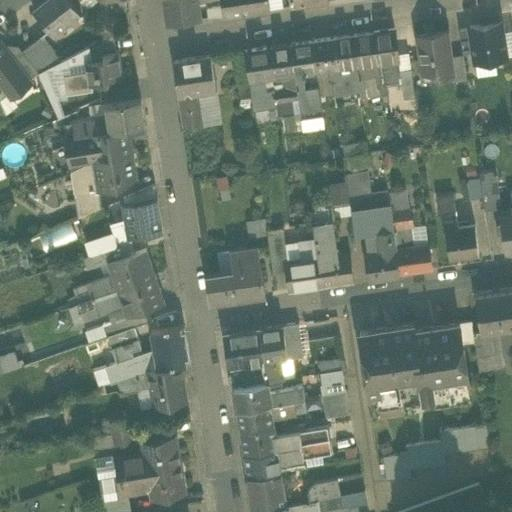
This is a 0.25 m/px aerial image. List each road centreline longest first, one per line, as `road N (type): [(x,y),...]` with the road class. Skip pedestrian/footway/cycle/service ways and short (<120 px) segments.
road 1 (residential): [(155,44),(486,0)]
road 2 (residential): [(511,270),(202,313)]
road 3 (residential): [(155,44),(202,313)]
road 4 (residential): [(202,313),(234,511)]
